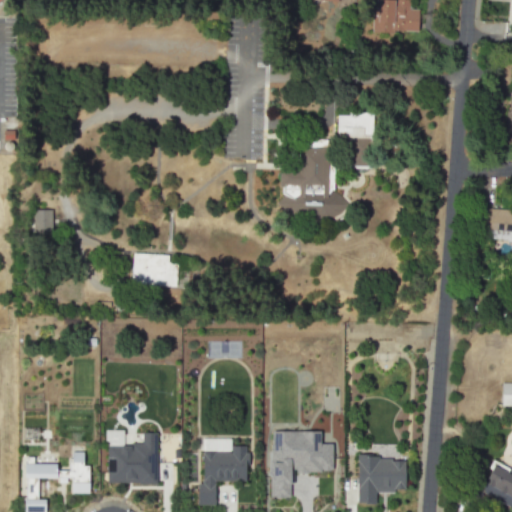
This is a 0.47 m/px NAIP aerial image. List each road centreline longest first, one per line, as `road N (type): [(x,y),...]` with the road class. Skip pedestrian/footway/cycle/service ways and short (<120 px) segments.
road 1 (residential): [(429,511),(467,0)]
road 2 (residential): [(461,79),(244,76)]
